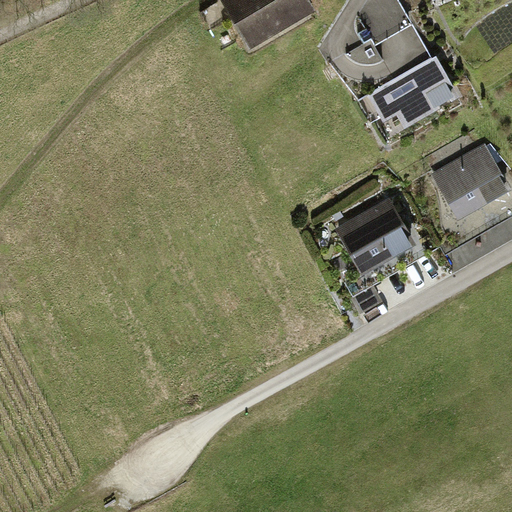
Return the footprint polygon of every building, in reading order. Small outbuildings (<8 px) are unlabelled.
[(221,0),(251,48),(316,9),(310,0),(221,0)] [(380,53),(392,75),(434,53),(411,10),(383,25),(374,7),(366,11),(376,30),(363,37),(374,57),(380,53)] [(511,11),(492,27),(505,43),(511,38),(511,11)] [(386,139),(457,97),(433,58),(363,99),(386,139)] [(511,188),(486,143),(433,173),(459,218),(511,188)] [(390,197),(336,229),(363,275),(417,243),(390,197)]
